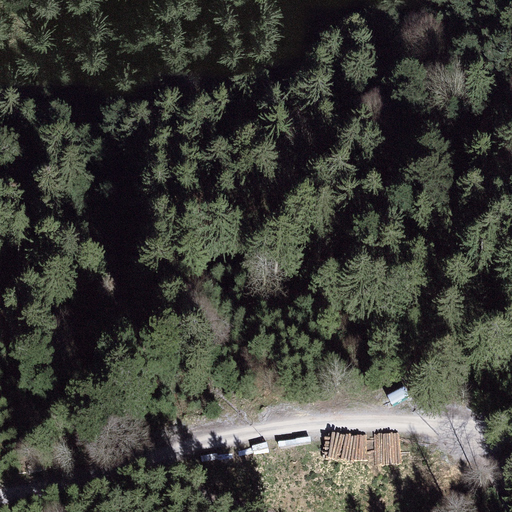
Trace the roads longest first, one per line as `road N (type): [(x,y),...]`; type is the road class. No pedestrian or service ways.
road 1 (track): [(115,477),(376,420),(511,421)]
road 2 (track): [(376,420),(419,386),(511,335)]
